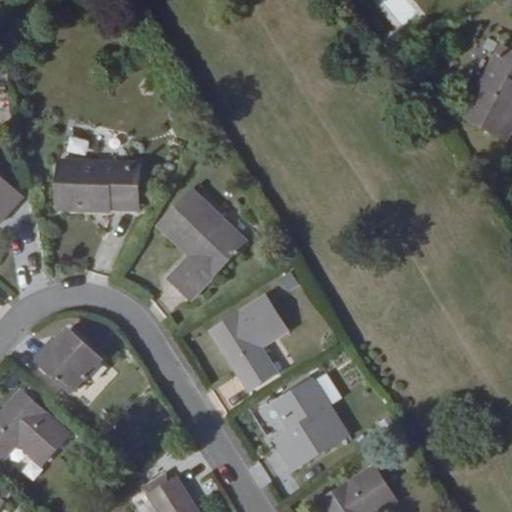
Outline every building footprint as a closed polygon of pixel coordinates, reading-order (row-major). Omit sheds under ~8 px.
[(511,48),(503,43),(465,116),(505,138),(511,125),(511,48)] [(135,147),(53,151),(55,200),(137,197),(135,147)] [(0,214),(21,190),(0,171),(0,214)] [(243,240),(187,189),(152,227),(184,257),(165,278),(188,300),(243,240)] [(291,267),(283,272),(291,284),(300,279),(291,267)] [(288,331),(266,295),(213,329),(242,374),(239,375),(248,390),(276,372),(261,348),(288,331)] [(70,328),(40,363),(73,394),(105,360),(70,328)] [(349,434),(312,376),(272,401),(290,428),(272,439),(293,471),(349,434)] [(0,418),(0,466),(0,467),(21,444),(44,465),(72,435),(25,392),(0,418)] [(375,467),(323,501),(329,511),(382,511),(398,502),(375,467)] [(194,511),(185,498),(185,493),(177,479),(149,496),(158,511),(194,511)]
